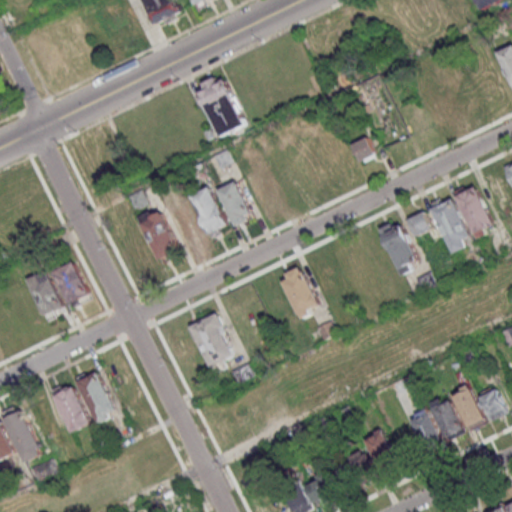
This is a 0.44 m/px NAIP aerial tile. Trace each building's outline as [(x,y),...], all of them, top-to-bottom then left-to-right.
[(146,0),(180,0),(185,9),(157,23),(146,0)] [(193,0),(198,10),(220,0),(193,0)] [(478,0),(501,0),(483,9),(478,0)] [(511,77),(499,50),(511,43),(511,77)] [(445,71),(463,116),(482,108),(464,63),(445,71)] [(457,120),(435,69),(413,79),(435,129),(457,120)] [(201,91),(206,89),(203,82),(217,75),(219,80),(224,77),(247,122),(222,135),(201,91)] [(353,143),(368,136),(379,152),(363,162),(353,143)] [(306,192),(288,147),(266,155),(284,201),(306,192)] [(216,154),(222,167),(234,161),(228,148),(216,154)] [(511,162),(485,174),(506,222),(511,219),(511,162)] [(240,169),(249,164),(252,168),(262,163),(280,199),(261,209),(240,169)] [(220,189),(238,180),(254,214),(237,224),(220,189)] [(193,193),(212,185),(230,223),(211,232),(193,193)] [(455,190),(479,239),(489,233),(486,227),(495,223),(477,186),(467,191),(465,186),(455,190)] [(129,194),(141,188),(149,203),(137,210),(129,194)] [(433,208),(455,252),(468,246),(465,240),(474,235),(455,197),(444,202),(442,197),(433,202),(436,206),(433,208)] [(172,210),(191,249),(211,240),(192,201),(172,210)] [(141,216),(162,206),(185,254),(164,264),(141,216)] [(411,218),(426,210),(435,227),(419,235),(411,218)] [(381,227),(392,222),(394,227),(403,223),(420,259),(412,263),(415,270),(405,275),(381,227)] [(143,247),(135,232),(120,239),(127,254),(143,247)] [(401,278),(381,233),(359,242),(379,288),(401,278)] [(375,289),(356,246),(336,255),(355,298),(375,289)] [(55,270),(76,259),(95,297),(74,308),(55,270)] [(284,280),(289,277),(286,272),(302,264),(322,303),(311,309),(313,312),(305,316),(304,312),(301,313),(284,280)] [(31,279),(50,270),(67,306),(57,311),(59,316),(51,320),(31,279)] [(300,318),(278,280),(258,292),(280,329),(300,318)] [(193,325),(198,323),(197,319),(209,313),(211,316),(220,312),(226,325),(223,327),(237,354),(213,366),(193,325)] [(502,331),(511,326),(511,344),(509,346),(502,331)] [(314,344),(309,333),(297,339),(302,350),(314,344)] [(239,381),(256,374),(251,362),(233,370),(239,381)] [(79,381),(100,370),(119,409),(110,413),(112,417),(100,423),(79,381)] [(455,395),(472,428),(489,420),(470,382),(463,386),(465,391),(455,395)] [(52,389),(74,433),(97,422),(79,384),(73,387),(70,386),(63,388),(63,391),(60,385),(52,389)] [(481,396),(493,419),(511,411),(500,388),(495,390),(493,386),(483,391),(484,394),(481,396)] [(430,405),(447,438),(468,428),(454,399),(445,403),(443,398),(430,405)] [(1,413),(26,464),(48,454),(26,410),(17,414),(13,406),(1,413)] [(416,418),(419,417),(417,412),(425,408),(427,413),(431,410),(444,437),(428,445),(416,418)] [(0,461),(18,452),(2,419),(0,420),(0,461)] [(369,439),(377,435),(375,431),(383,427),(400,459),(384,467),(369,439)] [(344,440),(362,479),(380,470),(362,432),(344,440)] [(322,450),(340,489),(359,480),(340,441),(322,450)] [(298,462),(318,502),(338,492),(318,452),(298,462)] [(60,472),(54,458),(34,467),(40,480),(60,472)] [(292,511),(273,473),(295,462),(315,503),(297,511),(292,511)] [(240,485),(252,511),(277,511),(261,476),(240,485)] [(491,511),(499,509),(497,505),(504,502),(509,511),(491,511)]
